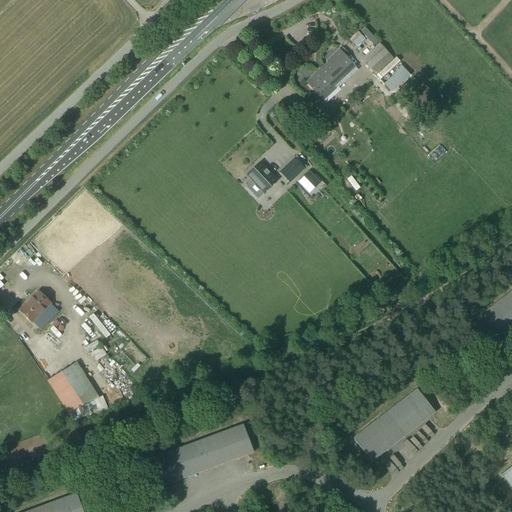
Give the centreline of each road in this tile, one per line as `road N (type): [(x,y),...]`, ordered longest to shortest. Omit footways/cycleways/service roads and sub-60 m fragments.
road 1 (unclassified): [(0,252),(218,39),(298,0)]
road 2 (primary): [(0,217),(229,0)]
road 3 (unclassified): [(0,170),(173,0)]
